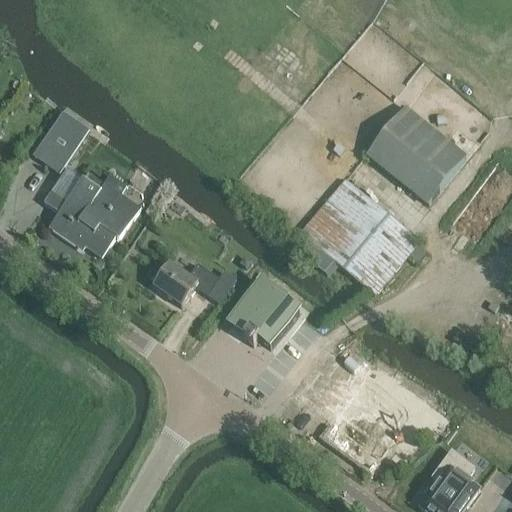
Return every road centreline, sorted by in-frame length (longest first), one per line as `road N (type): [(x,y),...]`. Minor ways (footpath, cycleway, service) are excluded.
road 1 (tertiary): [(202,389),(0,241)]
road 2 (tertiary): [(378,511),(202,389)]
road 3 (tertiary): [(131,511),(202,389)]
